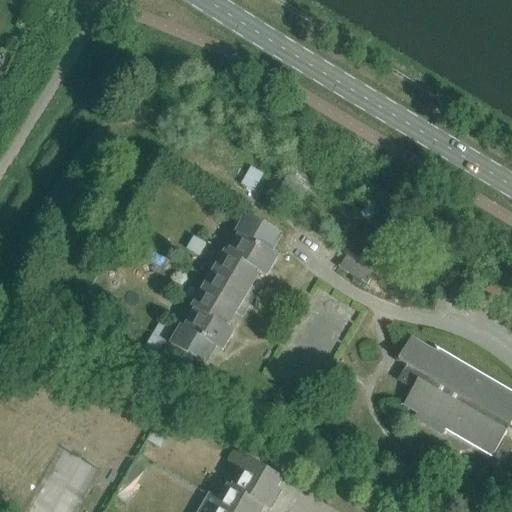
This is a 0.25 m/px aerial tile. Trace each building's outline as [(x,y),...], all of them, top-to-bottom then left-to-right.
[(278,257),(272,254),(283,236),(247,215),(237,233),(240,235),(229,253),(226,252),(193,309),(196,311),(185,329),(180,326),(170,344),(208,366),(218,349),(222,351),(234,332),(227,328),(235,314),(242,318),(258,290),(251,287),(260,273),(266,277),(278,257)] [(377,270),(349,253),(339,268),(368,285),(377,270)] [(386,297),(407,305),(413,287),(392,280),(381,271),(371,287),(385,298),(386,297)] [(505,423),(511,427),(511,424),(511,394),(484,378),(482,381),(476,377),(478,374),(437,350),(435,353),(411,339),(399,361),(409,367),(401,381),(414,389),(404,406),(418,414),(415,419),(442,435),(445,430),(493,458),(507,433),(501,429),(505,423)] [(165,411),(148,440),(161,447),(178,418),(165,411)] [(211,494),(200,511),(261,511),(264,507),(270,511),(282,492),(277,489),(283,479),(233,450),(227,461),(242,470),(232,488),(229,486),(221,500),(211,494)] [(364,511),(334,493),(327,505),(339,511),(364,511)]
